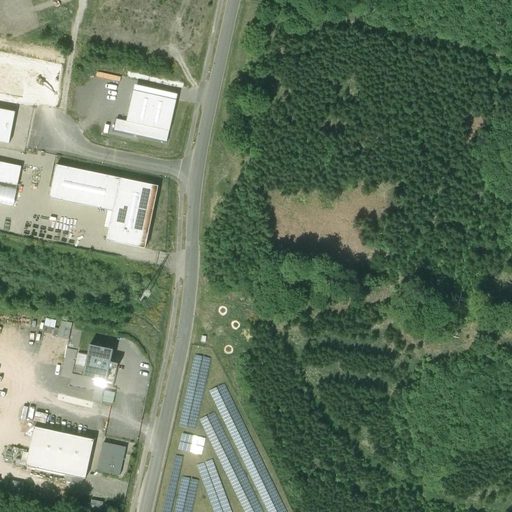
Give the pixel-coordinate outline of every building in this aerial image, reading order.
[(0,94),(22,98),(30,62),(0,55),(0,94)] [(167,143),(177,101),(134,91),(127,122),(116,120),(114,130),(167,143)] [(15,113),(0,110),(0,142),(9,145),(15,113)] [(21,167),(0,162),(0,183),(17,187),(21,167)] [(158,187),(56,166),(49,199),(112,212),(106,241),(145,249),(158,187)] [(0,203),(14,206),(17,190),(0,186),(0,203)] [(57,335),(54,350),(65,352),(68,337),(57,335)] [(113,350),(89,345),(87,355),(78,353),(75,365),(85,367),(82,377),(106,382),(105,386),(113,388),(118,364),(110,363),(113,350)] [(73,379),(72,384),(85,388),(86,383),(73,379)] [(99,407),(112,409),(115,391),(104,390),(104,385),(91,384),(91,389),(102,390),(99,407)] [(105,425),(103,435),(114,437),(116,427),(105,425)] [(34,428),(26,467),(85,480),(94,441),(34,428)] [(126,448),(104,443),(97,471),(120,476),(126,448)] [(0,477),(0,490),(12,493),(15,481),(0,477)] [(71,507),(82,496),(74,487),(63,499),(71,507)] [(100,511),(102,501),(89,499),(87,511),(100,511)]
